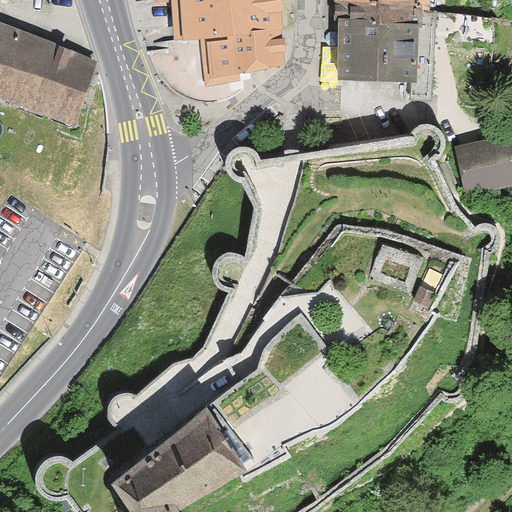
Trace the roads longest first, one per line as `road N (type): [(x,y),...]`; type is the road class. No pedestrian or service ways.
road 1 (secondary): [(0,432),(89,330),(127,270),(146,216),(148,179)]
road 2 (residential): [(148,179),(291,83),(305,40),(304,0)]
road 3 (secondary): [(148,179),(138,114),(103,0)]
